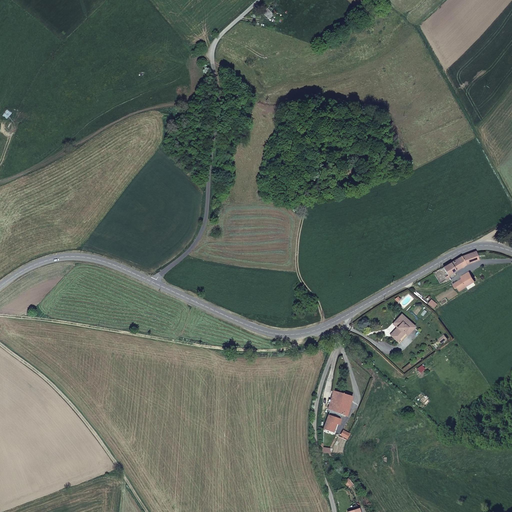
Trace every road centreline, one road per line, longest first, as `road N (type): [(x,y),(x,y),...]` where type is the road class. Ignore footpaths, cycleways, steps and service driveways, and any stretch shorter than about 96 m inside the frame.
road 1 (unclassified): [(259,0),(213,48),(215,123),(202,231),(153,282)]
road 2 (track): [(147,511),(95,431),(0,342)]
road 3 (residential): [(331,511),(312,431),(336,336)]
road 4 (secondary): [(319,328),(280,335),(153,282)]
road 5 (secondary): [(511,252),(464,248),(353,310)]
road 6 (secondary): [(153,282),(72,256),(37,264),(0,286)]
